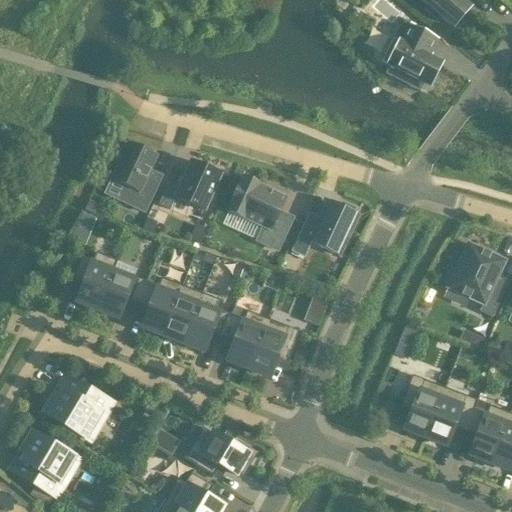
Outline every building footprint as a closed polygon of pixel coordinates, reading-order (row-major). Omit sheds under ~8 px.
[(451,24),(454,27),(468,9),(465,7),(467,5),(460,0),(418,0),(427,7),(424,11),(436,20),(439,17),(449,26),(451,24)] [(437,41),(408,27),(400,43),(393,39),(381,63),(387,66),(399,73),(397,77),(410,84),(413,80),(425,86),(426,84),(430,86),(440,66),(436,64),(437,62),(428,57),(437,41)] [(118,201),(144,214),(161,177),(149,172),(156,157),(128,144),(125,150),(122,148),(115,162),(119,164),(111,180),(125,187),(118,201)] [(176,157),(169,179),(178,181),(184,160),(176,157)] [(170,211),(178,194),(206,207),(220,175),(191,162),(179,189),(168,184),(158,206),(170,211)] [(242,179),(227,211),(263,228),(257,242),(276,251),(291,219),(278,213),(285,199),(242,179)] [(310,243),(338,257),(357,217),(352,214),(354,210),(341,203),(339,208),(328,203),(316,229),(305,224),(292,252),(303,257),(310,243)] [(87,244),(97,216),(84,211),(74,240),(87,244)] [(479,313),(492,319),(509,283),(497,277),(504,262),(468,245),(458,266),(453,263),(443,283),(449,285),(447,289),(482,305),(479,313)] [(96,312),(97,312),(117,261),(96,253),(92,261),(81,257),(72,281),(83,285),(76,303),(86,307),(86,308),(87,308),(87,307),(91,309),(91,310),(92,310),(92,309),(96,311),(96,312)] [(137,306),(146,282),(134,278),(133,281),(113,273),(117,262),(117,261),(97,312),(98,311),(102,313),(101,314),(103,314),(107,315),(107,316),(108,316),(118,319),(125,301),(137,306)] [(158,287),(146,282),(137,306),(148,310),(141,329),(151,332),(151,333),(152,334),(152,333),(156,334),(156,335),(157,336),(158,335),(162,336),(161,337),(162,337),(182,287),(161,279),(158,287)] [(182,345),(202,295),(182,287),(162,337),(163,338),(163,337),(167,338),(166,339),(168,340),(168,339),(172,340),(171,341),(173,342),(173,341),(177,342),(176,343),(178,344),(178,343),(182,344),(181,345),(182,345)] [(223,303),(202,295),(182,345),(183,346),(183,345),(187,346),(187,347),(188,348),(188,347),(192,348),(192,349),(193,350),(194,349),(203,353),(210,335),(222,339),(231,316),(220,311),(223,303)] [(320,325),(329,301),(315,296),(306,319),(320,325)] [(247,370),(247,371),(267,320),(246,312),(243,320),(231,316),(222,339),(234,344),(227,362),(236,366),(237,367),(238,366),(242,368),(241,368),(243,369),(243,368),(247,370)] [(267,320),(247,371),(248,371),(248,370),(252,372),(252,373),(253,373),(253,372),(258,374),(257,375),(258,375),(259,374),(269,378),(276,360),(287,365),(300,333),(267,320)] [(424,440),(444,389),(412,376),(399,408),(411,413),(404,431),(414,435),(413,435),(414,436),(415,435),(419,437),(418,437),(420,438),(420,437),(424,439),(424,440)] [(54,397),(44,414),(90,442),(111,405),(70,381),(59,400),(54,397)] [(444,389),(424,440),(425,440),(425,439),(429,441),(429,442),(430,442),(431,441),(435,443),(434,444),(436,444),(436,443),(446,447),(453,429),(464,434),(473,410),(476,402),(444,389)] [(473,410),(464,434),(476,438),(469,456),(479,460),(478,461),(479,461),(480,460),(484,462),(484,463),(485,463),(485,462),(489,464),(489,465),(490,465),(509,414),(488,406),(485,415),(473,410)] [(511,415),(509,414),(490,465),(490,464),(495,466),(494,467),(495,467),(496,467),(500,468),(500,469),(501,469),(511,472),(511,469),(511,415)] [(236,476),(238,472),(242,474),(244,471),(245,471),(246,470),(245,470),(247,465),(248,466),(249,465),(248,464),(251,459),(252,460),(252,459),(251,458),(253,455),(250,453),(250,452),(249,451),(249,452),(242,448),(242,447),(241,446),(241,447),(237,445),(235,449),(202,429),(183,459),(213,477),(219,466),(236,476)] [(78,462),(31,435),(21,453),(26,456),(15,474),(56,499),(78,462)] [(165,500),(185,511),(220,511),(222,508),(206,498),(212,488),(190,475),(184,485),(177,481),(165,500)] [(185,511),(165,500),(157,511),(185,511)]
